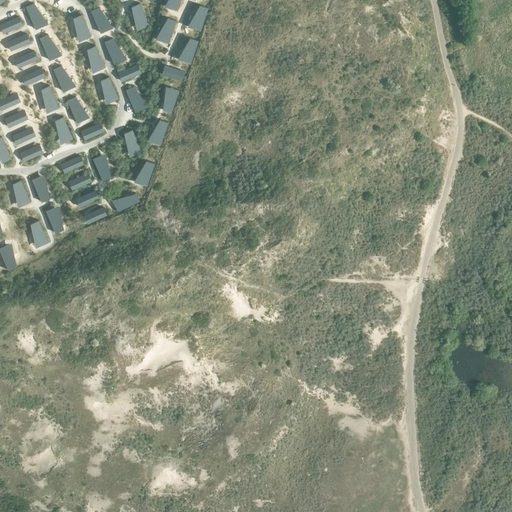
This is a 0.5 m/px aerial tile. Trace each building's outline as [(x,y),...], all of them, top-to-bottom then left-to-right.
[(171,0),(169,7),(178,10),(181,0),(171,0)] [(139,2),(131,6),(141,28),(149,25),(139,2)] [(34,4),(26,7),(36,30),(44,26),(34,4)] [(200,4),(192,27),(201,30),(209,7),(200,4)] [(99,6),(90,9),(101,32),(109,28),(99,6)] [(81,14),(73,17),(83,40),(92,36),(81,14)] [(19,15),(4,22),(8,31),(23,25),(19,15)] [(168,17),(160,40),(169,43),(177,19),(168,17)] [(27,33),(11,39),(15,49),(31,42),(27,33)] [(48,34),(39,37),(50,60),(58,56),(48,34)] [(112,37),(104,41),(114,63),(122,59),(112,37)] [(190,37),(182,60),(191,63),(199,40),(190,37)] [(95,45),(87,48),(97,71),(105,67),(95,45)] [(34,49),(19,56),(23,65),(38,59),(34,49)] [(61,64),(53,68),(63,90),(71,87),(61,64)] [(134,65),(118,72),(122,81),(138,74),(134,65)] [(169,66),(166,75),(182,81),(185,71),(169,66)] [(42,67),(26,73),(30,83),(46,76),(42,67)] [(109,76),(101,79),(111,102),(119,98),(109,76)] [(49,84),(41,88),(51,110),(59,107),(49,84)] [(133,85),(125,89),(135,111),(143,108),(133,85)] [(171,86),(163,110),(171,112),(179,89),(171,86)] [(13,93),(0,99),(0,106),(1,109),(17,103),(13,93)] [(75,95),(67,99),(77,122),(85,118),(75,95)] [(21,110),(5,117),(9,126),(25,119),(21,110)] [(63,115),(55,119),(65,141),(73,138),(63,115)] [(160,118),(152,142),(160,145),(168,121),(160,118)] [(100,122),(81,131),(85,140),(104,131),(100,122)] [(28,128),(13,134),(17,144),(32,137),(28,128)] [(132,128),(124,132),(134,154),(142,151),(132,128)] [(1,135),(0,135),(0,153),(3,161),(11,157),(1,135)] [(36,145),(20,152),(24,161),(40,154),(36,145)] [(101,154),(93,157),(103,180),(111,176),(101,154)] [(80,155),(64,161),(68,171),(84,164),(80,155)] [(146,160),(138,183),(146,186),(154,163),(146,160)] [(88,171),(72,178),(76,187),(92,181),(88,171)] [(40,175),(32,178),(42,201),(50,197),(40,175)] [(21,179),(13,183),(23,205),(31,201),(21,179)] [(95,189),(80,195),(84,205),(99,198),(95,189)] [(136,192),(114,203),(118,211),(140,200),(136,192)] [(54,206),(45,209),(56,232),(64,228),(54,206)] [(103,206),(87,212),(91,222),(107,215),(103,206)] [(38,220),(30,223),(40,245),(48,242),(38,220)] [(7,245),(0,247),(0,251),(8,270),(17,267),(7,245)]
